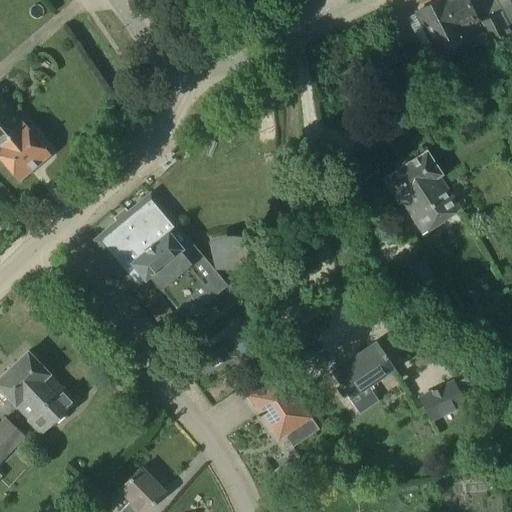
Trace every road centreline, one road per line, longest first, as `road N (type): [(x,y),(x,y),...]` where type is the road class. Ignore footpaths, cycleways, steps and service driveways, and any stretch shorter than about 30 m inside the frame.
road 1 (residential): [(241,511),(196,427),(25,256)]
road 2 (residential): [(25,256),(155,147),(191,76)]
road 3 (tertiary): [(191,76),(353,0)]
